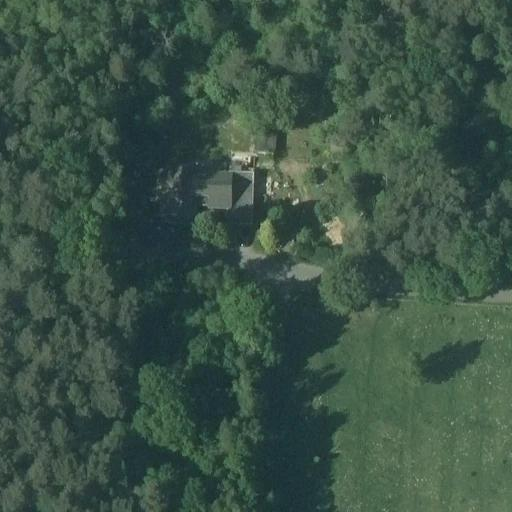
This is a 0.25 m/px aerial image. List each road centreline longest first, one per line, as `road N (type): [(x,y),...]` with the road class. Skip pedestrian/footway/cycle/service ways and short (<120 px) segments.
road 1 (unclassified): [(0,247),(224,252),(283,268)]
road 2 (unclassified): [(283,268),(255,511)]
road 3 (unclassified): [(283,268),(511,287)]
